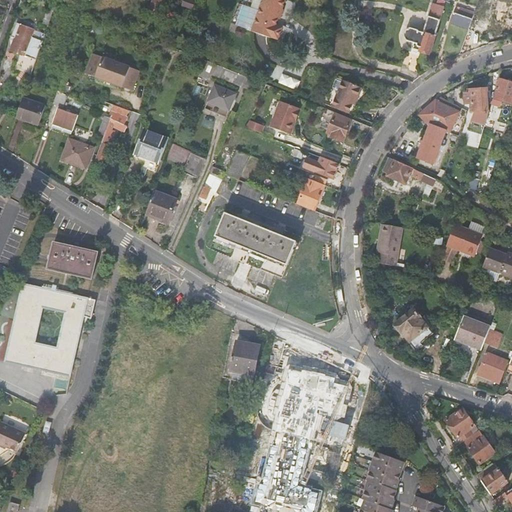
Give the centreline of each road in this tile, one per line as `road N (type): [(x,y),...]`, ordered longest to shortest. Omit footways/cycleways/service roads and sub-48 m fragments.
road 1 (unclassified): [(385,369),(355,318),(345,228),(373,150),(422,89)]
road 2 (secondary): [(385,369),(279,328),(199,284)]
road 3 (secondary): [(151,256),(0,159)]
road 4 (residential): [(385,369),(479,511)]
road 5 (secondary): [(511,410),(385,369)]
